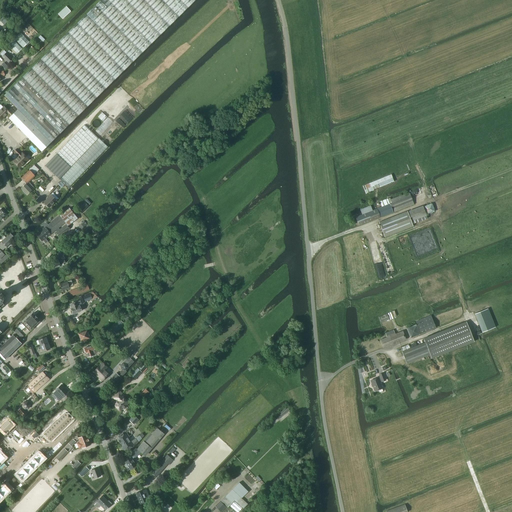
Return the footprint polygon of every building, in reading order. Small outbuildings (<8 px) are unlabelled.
[(100,0),(4,95),(18,109),(51,142),(195,0),(100,0)] [(71,11),(66,6),(58,14),(63,19),(71,11)] [(20,33),(14,39),(23,48),(29,42),(20,33)] [(13,40),(8,44),(17,53),(22,49),(13,40)] [(7,52),(2,56),(8,62),(12,58),(7,52)] [(0,110),(0,118),(2,120),(7,114),(10,116),(14,112),(11,108),(8,111),(4,107),(0,110)] [(18,109),(9,118),(17,126),(19,128),(42,151),(51,142),(18,109)] [(84,125),(45,165),(69,188),(108,147),(99,138),(99,139),(84,125)] [(22,153),(22,154),(17,149),(14,152),(19,156),(14,161),(19,168),(28,159),(22,153)] [(21,177),(27,183),(21,188),(27,194),(32,190),(31,189),(34,187),(29,181),(35,176),(29,170),(21,177)] [(394,181),(391,175),(363,186),(366,192),(394,181)] [(356,217),(359,225),(380,217),(414,204),(409,192),(391,199),(390,198),(380,202),(382,207),(377,209),(371,211),(369,207),(360,211),(362,215),(356,217)] [(53,193),(44,202),(49,208),(57,200),(58,198),(53,193)] [(78,209),(81,213),(89,206),(85,202),(78,209)] [(422,206),(410,211),(413,220),(426,215),(422,206)] [(65,222),(72,216),(75,220),(78,218),(70,208),(48,224),(47,223),(48,223),(47,221),(46,222),(45,221),(41,224),(44,228),(37,234),(42,241),(56,230),(57,231),(55,233),(59,237),(70,228),(65,222)] [(379,222),(385,237),(413,226),(407,211),(379,222)] [(87,224),(84,221),(77,227),(85,237),(96,227),(90,221),(87,224)] [(15,239),(10,233),(0,242),(0,247),(2,250),(15,239)] [(56,252),(58,254),(60,259),(58,259),(52,261),(54,268),(61,266),(60,264),(66,263),(64,259),(65,258),(64,255),(65,254),(62,251),(64,249),(61,246),(56,252)] [(8,254),(0,260),(0,264),(10,256),(8,254)] [(61,286),(61,287),(63,290),(70,287),(69,287),(73,285),(71,280),(60,284),(61,286)] [(69,291),(71,296),(87,290),(85,286),(69,291)] [(82,296),(79,298),(80,300),(70,304),(71,308),(73,314),(82,311),(80,307),(85,305),(82,296)] [(495,327),(488,309),(475,314),(482,332),(495,327)] [(32,314),(22,323),(29,331),(39,321),(37,319),(37,318),(35,316),(34,316),(32,314)] [(387,314),(379,318),(381,323),(389,319),(387,314)] [(431,316),(416,322),(421,334),(436,328),(431,316)] [(124,324),(119,318),(110,328),(116,333),(124,324)] [(425,342),(402,351),(407,364),(430,354),(432,358),(474,342),(466,322),(424,338),(425,342)] [(396,333),(394,330),(385,333),(387,337),(381,340),(384,348),(406,339),(403,331),(396,333)] [(80,338),(82,341),(90,338),(93,336),(92,334),(88,335),(87,331),(79,334),(79,335),(80,338)] [(5,359),(21,343),(16,338),(13,335),(0,347),(0,352),(0,353),(5,359)] [(38,340),(41,346),(48,343),(46,337),(38,340)] [(48,343),(41,346),(38,347),(39,349),(41,348),(43,352),(50,349),(48,343)] [(99,352),(97,348),(94,349),(93,345),(84,348),(86,353),(87,352),(89,357),(93,355),(99,352)] [(120,366),(121,370),(125,371),(128,368),(128,367),(133,362),(129,358),(124,363),(123,363),(120,366)] [(100,365),(94,372),(102,380),(106,377),(107,378),(109,375),(108,374),(111,372),(111,371),(110,372),(110,371),(103,363),(100,366),(100,365)] [(130,375),(134,379),(140,373),(136,369),(130,375)] [(43,372),(37,377),(44,384),(50,379),(43,372)] [(109,380),(113,384),(120,376),(116,373),(109,380)] [(379,375),(380,377),(371,380),(375,391),(382,388),(380,382),(382,381),(386,380),(383,373),(379,375)] [(44,384),(37,377),(28,385),(29,385),(27,386),(32,391),(30,391),(33,394),(44,384)] [(56,391),(53,393),(60,400),(61,400),(63,402),(69,397),(66,394),(68,392),(61,385),(56,390),(56,391)] [(114,402),(116,404),(115,405),(120,411),(127,404),(124,401),(126,400),(123,397),(124,395),(120,391),(113,398),(116,400),(114,402)] [(21,407),(18,410),(23,416),(27,414),(23,410),(25,409),(29,408),(30,405),(28,402),(24,402),(22,406),(21,407)] [(287,407),(276,416),(278,419),(289,410),(287,407)] [(58,414),(56,415),(65,425),(72,418),(65,411),(60,416),(58,414)] [(5,422),(0,426),(0,427),(4,432),(13,424),(8,419),(9,418),(7,415),(2,420),(5,422)] [(56,419),(53,422),(60,429),(65,425),(56,415),(54,417),(56,419)] [(129,420),(134,424),(138,419),(134,415),(129,420)] [(53,422),(49,426),(56,434),(60,429),(53,422)] [(49,426),(42,433),(49,440),(56,434),(49,426)] [(145,455),(163,434),(155,427),(137,449),(135,448),(126,457),(127,459),(125,461),(126,464),(125,464),(127,467),(128,467),(129,468),(130,470),(133,468),(132,468),(136,465),(132,458),(134,456),(135,458),(141,452),(145,455)] [(118,439),(121,444),(129,439),(127,437),(129,435),(127,433),(124,435),(123,434),(119,436),(120,437),(118,439)] [(75,442),(75,441),(79,439),(80,442),(77,443),(79,449),(82,448),(83,448),(85,448),(85,447),(90,445),(88,441),(89,441),(88,440),(87,441),(87,440),(88,439),(86,435),(78,438),(77,435),(75,436),(76,438),(73,438),(69,443),(69,444),(56,457),(60,461),(73,447),(72,446),(75,442)] [(129,439),(121,444),(123,447),(122,448),(123,450),(127,448),(128,449),(127,450),(132,447),(131,446),(132,445),(134,447),(138,442),(142,438),(140,435),(135,438),(130,442),(129,439)] [(38,453),(33,458),(38,464),(44,459),(38,453)] [(167,455),(152,473),(156,477),(168,463),(169,464),(173,460),(167,455)] [(33,458),(27,464),(33,469),(38,464),(33,458)] [(27,464),(22,469),(28,475),(33,469),(27,464)] [(86,467),(79,474),(82,477),(89,470),(86,467)] [(98,468),(91,470),(94,478),(101,476),(98,468)] [(22,469),(16,474),(22,480),(28,475),(22,469)] [(234,489),(242,497),(248,492),(239,483),(234,489)] [(0,485),(0,493),(3,497),(9,491),(7,489),(9,487),(7,485),(5,487),(3,485),(2,487),(0,485)] [(146,489),(136,493),(141,504),(151,500),(146,489)] [(233,490),(228,494),(235,500),(243,509),(248,504),(233,490)] [(235,500),(228,494),(222,501),(228,507),(235,500)] [(97,502),(94,505),(97,507),(99,507),(101,506),(105,510),(112,503),(109,501),(108,501),(102,496),(97,502)] [(216,507),(221,511),(226,507),(221,502),(216,507)]
